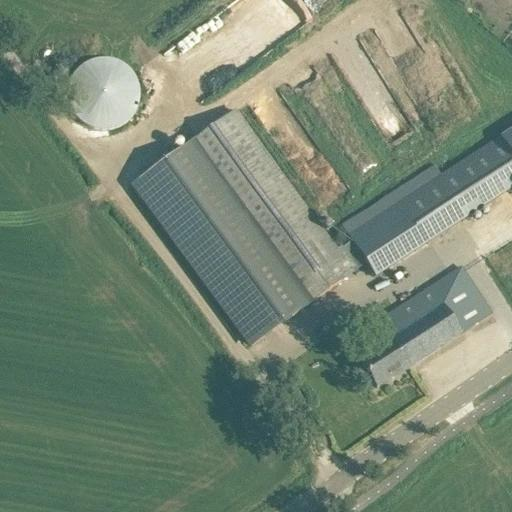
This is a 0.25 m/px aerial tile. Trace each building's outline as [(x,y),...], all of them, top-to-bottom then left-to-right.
[(220,69),(229,73),(314,6),(316,0),(310,0),(299,9),(303,0),(267,0),(262,4),(260,8),(251,15),(244,31),(248,36),(240,42),(232,33),(227,44),(234,53),(224,60),(220,69)] [(83,125),(92,129),(104,131),(114,130),(124,125),(132,117),(137,107),(139,100),(139,89),(137,82),(131,73),(123,65),(111,60),(100,60),(90,63),(79,68),(72,78),(68,88),(67,99),(69,109),(72,116),(76,120),(83,125)] [(353,243),(337,255),(234,113),(131,187),(251,350),(367,264),(353,243)] [(424,190),(399,206),(425,245),(450,229),(511,188),(511,154),(502,139),(500,140),(497,142),(442,178),(424,190)] [(491,316),(481,299),(462,270),(375,325),(386,342),(358,360),(376,389),(491,316)]
